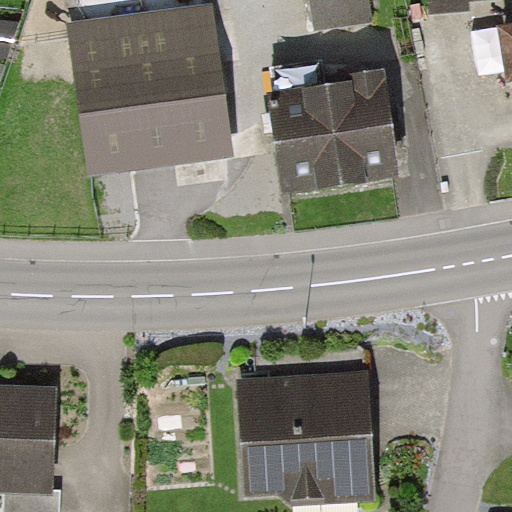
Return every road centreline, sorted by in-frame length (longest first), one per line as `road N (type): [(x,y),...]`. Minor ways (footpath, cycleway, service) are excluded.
road 1 (tertiary): [(471,264),(202,297),(0,293)]
road 2 (residential): [(471,264),(480,361),(467,477),(454,511)]
